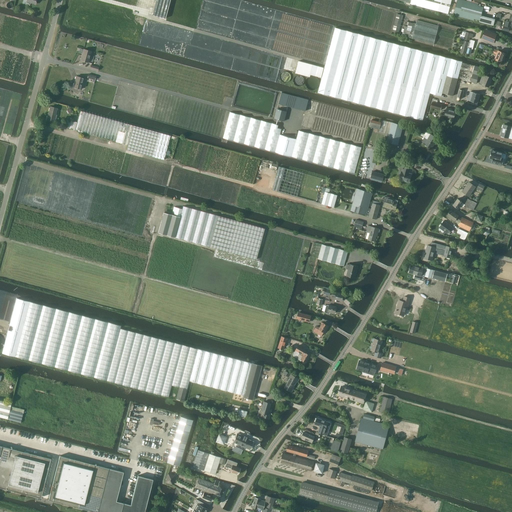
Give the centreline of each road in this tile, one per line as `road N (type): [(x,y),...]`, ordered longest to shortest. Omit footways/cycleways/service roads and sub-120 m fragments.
road 1 (tertiary): [(234,511),(367,316),(511,77)]
road 2 (unknown): [(46,57),(289,125)]
road 3 (unclassified): [(0,227),(62,0)]
road 4 (track): [(427,511),(260,468)]
road 5 (unclassified): [(0,436),(152,473)]
